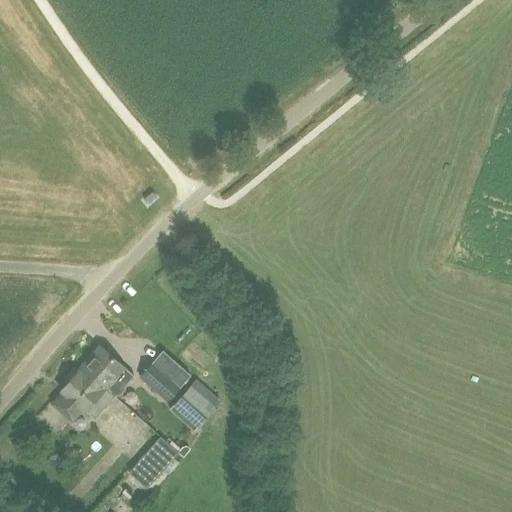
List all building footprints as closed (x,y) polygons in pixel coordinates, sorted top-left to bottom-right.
[(100,345),(76,373),(82,378),(85,374),(108,392),(110,389),(117,395),(118,395),(121,394),(126,389),(126,385),(135,375),(100,345)] [(153,360),(139,374),(167,400),(181,385),(153,360)] [(115,396),(116,397),(117,395),(110,389),(108,392),(85,374),(82,378),(76,373),(62,389),(64,391),(53,404),(72,421),(83,409),(95,419),(115,396)] [(191,385),(178,398),(171,405),(195,428),(202,421),(213,407),(191,385)] [(125,445),(133,433),(120,424),(112,436),(125,445)] [(177,450),(160,436),(128,472),(145,489),(177,450)]
